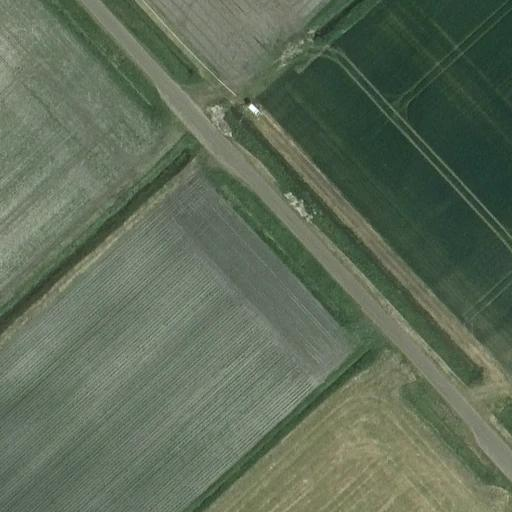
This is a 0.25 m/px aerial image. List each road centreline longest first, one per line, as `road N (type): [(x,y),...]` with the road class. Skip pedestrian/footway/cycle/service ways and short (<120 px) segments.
road 1 (unclassified): [(511,463),(86,0)]
road 2 (track): [(0,310),(200,125)]
